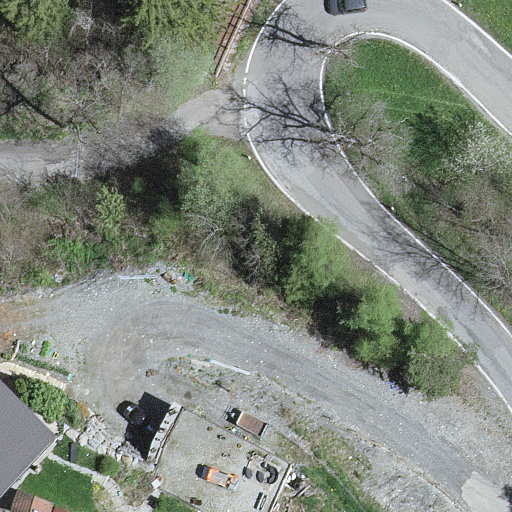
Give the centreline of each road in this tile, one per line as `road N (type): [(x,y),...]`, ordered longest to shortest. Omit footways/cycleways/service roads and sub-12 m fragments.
road 1 (tertiary): [(511,368),(321,182),(299,142),(288,78),(308,23),(359,2),(426,24),(511,96)]
road 2 (track): [(489,511),(266,363),(204,336),(155,332),(127,350),(118,384)]
